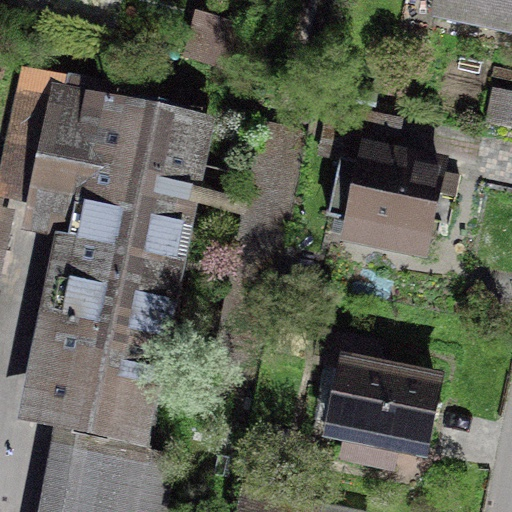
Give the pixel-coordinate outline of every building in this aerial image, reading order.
[(1,0),(0,9),(0,18),(38,27),(44,0),(1,0)] [(511,0),(439,0),(437,13),(511,28),(511,0)] [(196,15),(186,61),(215,68),(225,22),(196,15)] [(56,424),(153,443),(165,379),(168,364),(200,198),(204,182),(215,122),(52,90),(51,97),(20,91),(17,110),(1,190),(17,193),(30,196),(24,226),(57,232),(21,417),(56,424)] [(0,288),(14,214),(13,213),(17,193),(1,190),(17,110),(0,106),(0,288)] [(168,364),(165,379),(224,390),(229,364),(257,370),(302,136),(259,128),(247,190),(204,182),(200,198),(241,206),(209,372),(168,364)] [(347,225),(342,248),(430,267),(441,217),(453,164),(364,145),(358,169),(345,166),(333,222),(347,225)] [(344,360),(327,447),(343,450),(340,467),(412,482),(415,465),(435,469),(452,382),(344,360)] [(165,511),(174,454),(153,443),(56,424),(41,511),(165,511)] [(326,511),(328,505),(246,489),(241,511),(326,511)]
